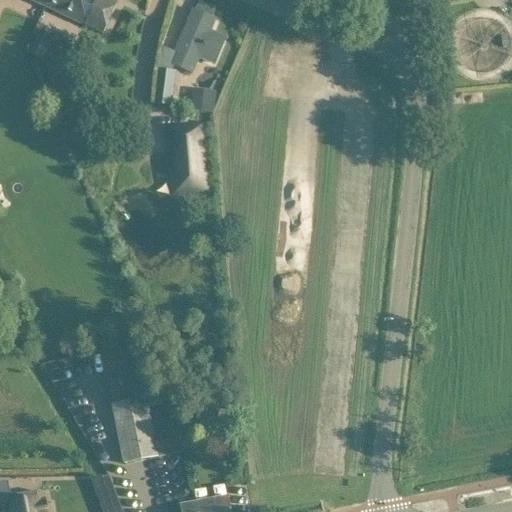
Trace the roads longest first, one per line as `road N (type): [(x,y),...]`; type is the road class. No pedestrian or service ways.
road 1 (unclassified): [(382,511),(415,152),(414,60)]
road 2 (unclassified): [(414,60),(257,0)]
